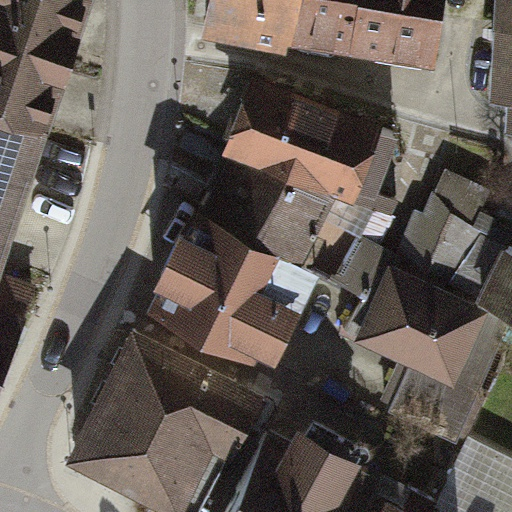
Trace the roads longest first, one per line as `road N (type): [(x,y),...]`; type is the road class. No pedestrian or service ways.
road 1 (residential): [(8,511),(18,461),(111,246),(157,49)]
road 2 (residential): [(157,49),(465,109)]
